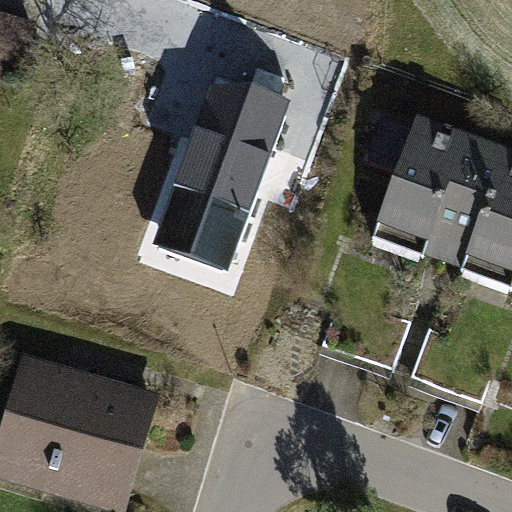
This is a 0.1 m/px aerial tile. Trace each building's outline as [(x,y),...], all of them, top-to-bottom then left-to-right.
[(0,46),(47,55),(52,26),(0,15),(0,46)] [(219,76),(158,244),(229,269),(290,102),(219,76)] [(392,177),(371,234),(442,260),(484,146),(413,120),(408,134),(381,124),(365,168),(392,177)] [(511,156),(484,146),(442,260),(511,285),(511,156)] [(131,511),(167,400),(35,358),(0,465),(0,473),(120,511),(131,511)]
